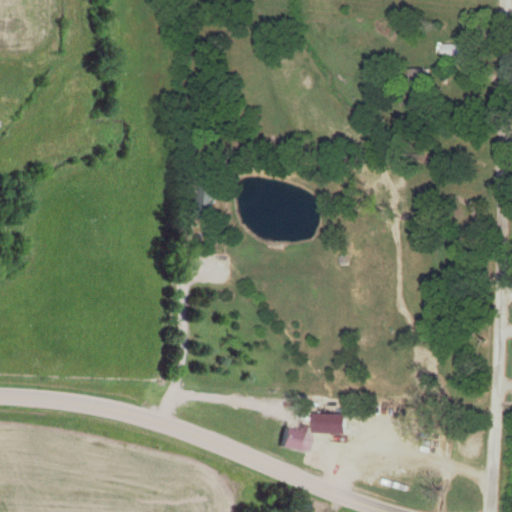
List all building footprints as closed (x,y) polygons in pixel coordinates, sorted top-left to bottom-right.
[(444,57),(461,57),(461,38),(444,38),(444,57)] [(410,115),(427,115),(426,70),(409,70),(410,115)] [(216,185),(197,185),(197,220),(216,220),(216,185)] [(306,453),(310,434),(284,429),(280,448),(306,453)] [(351,439),(396,463),(401,455),(356,430),(351,439)]
